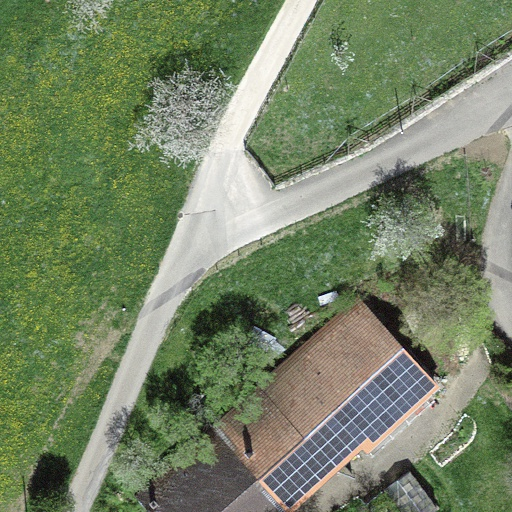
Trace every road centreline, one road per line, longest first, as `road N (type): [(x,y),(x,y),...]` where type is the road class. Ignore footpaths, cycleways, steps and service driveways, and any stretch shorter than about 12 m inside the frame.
road 1 (residential): [(66,511),(166,292),(274,213),(511,95)]
road 2 (track): [(317,0),(166,292)]
road 3 (track): [(511,106),(493,234),(511,323)]
